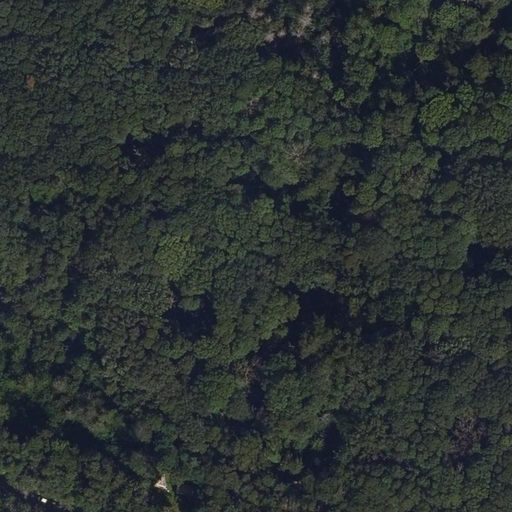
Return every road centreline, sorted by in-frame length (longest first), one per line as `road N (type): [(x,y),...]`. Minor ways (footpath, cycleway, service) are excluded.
road 1 (track): [(511,479),(354,495),(282,496),(262,487),(212,445),(49,218),(11,185)]
road 2 (track): [(218,41),(303,105),(377,126),(407,116),(511,45)]
road 3 (track): [(11,185),(43,137),(105,87),(218,41)]
